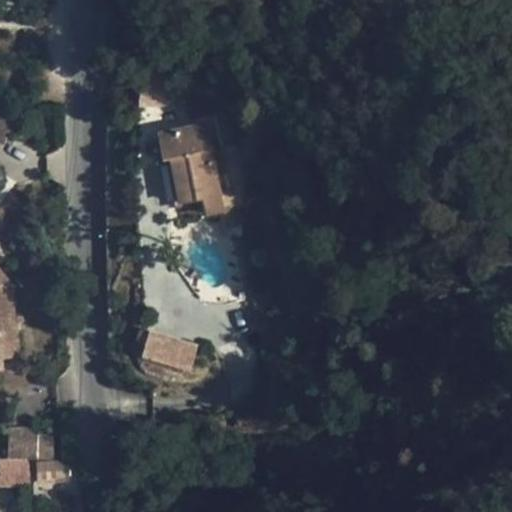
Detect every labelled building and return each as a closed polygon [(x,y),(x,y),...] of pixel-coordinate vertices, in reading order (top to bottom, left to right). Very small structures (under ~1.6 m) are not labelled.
[(206,123),(158,133),(164,160),(171,158),(179,202),(202,197),(205,214),(223,210),(216,175),(212,151),(206,123)] [(223,148),(212,151),(216,175),(227,173),(223,148)] [(0,284),(11,284),(0,268),(0,284)] [(2,359),(18,357),(11,284),(0,284),(0,370),(3,371),(2,359)] [(150,332),(140,329),(136,340),(146,343),(150,332)] [(198,344),(150,329),(150,332),(146,343),(143,355),(191,369),(198,344)] [(32,460),(38,460),(38,436),(38,429),(9,428),(8,460),(32,460)] [(38,436),(38,460),(54,460),(55,436),(38,436)] [(0,485),(32,486),(32,460),(8,460),(0,459),(0,485)]
